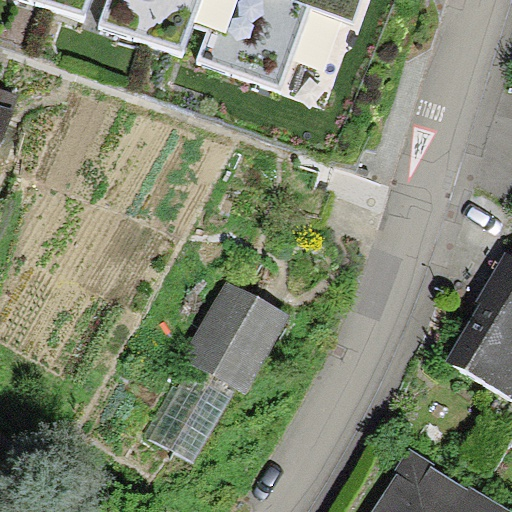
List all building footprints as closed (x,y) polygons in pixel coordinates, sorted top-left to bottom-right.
[(24,0),(84,22),(92,0),(114,0),(115,0),(105,28),(181,56),(191,29),(210,36),(201,61),(281,90),(310,10),(353,25),(362,0),(24,0)] [(0,162),(21,103),(0,95),(0,162)] [(281,326),(219,292),(177,368),(239,402),(281,326)] [(511,410),(511,298),(463,382),(511,410)] [(495,511),(405,452),(364,511),(495,511)]
